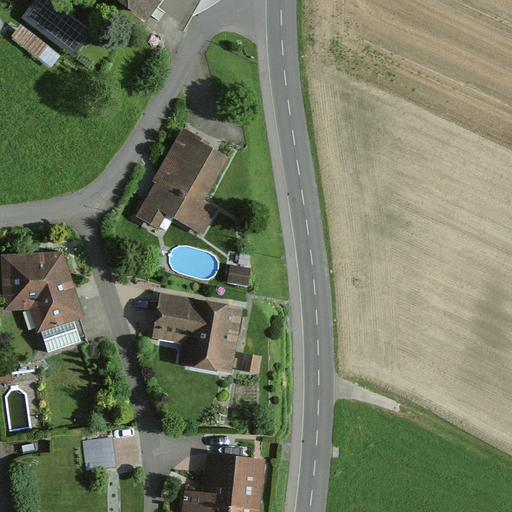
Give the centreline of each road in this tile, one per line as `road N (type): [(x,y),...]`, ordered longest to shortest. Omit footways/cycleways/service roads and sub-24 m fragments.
road 1 (tertiary): [(309,511),(318,403),(315,291),(284,73),(282,0)]
road 2 (residential): [(84,212),(147,418),(154,511)]
road 3 (unclassified): [(223,0),(111,193),(84,212)]
